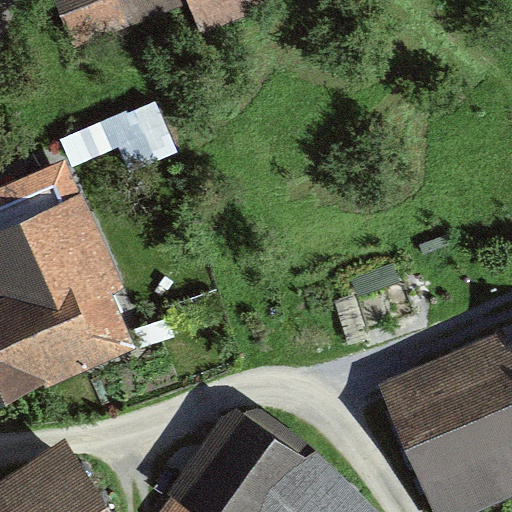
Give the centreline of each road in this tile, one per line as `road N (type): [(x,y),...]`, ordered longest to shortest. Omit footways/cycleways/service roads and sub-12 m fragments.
road 1 (track): [(452,511),(348,389)]
road 2 (track): [(511,99),(399,0)]
